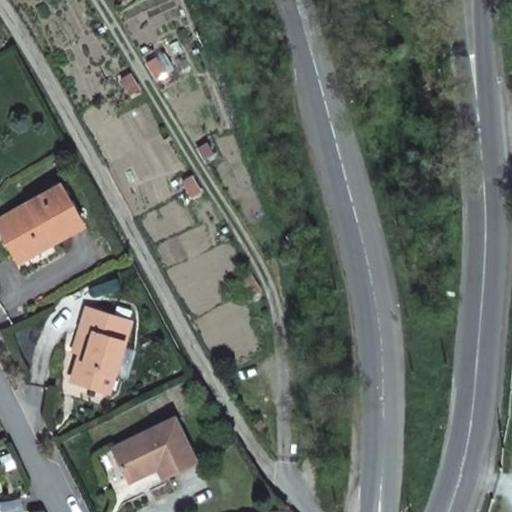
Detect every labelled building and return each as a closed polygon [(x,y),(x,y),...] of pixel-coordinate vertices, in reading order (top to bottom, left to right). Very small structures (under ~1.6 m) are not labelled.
[(160,69),(150,54),(142,59),(152,74),(160,69)] [(118,76),(128,91),(136,86),(127,71),(118,76)] [(195,146),(199,154),(206,150),(201,142),(195,146)] [(178,177),(186,192),(195,187),(186,172),(178,177)] [(0,230),(22,269),(55,250),(52,242),(82,224),(60,185),(0,219),(0,230)] [(256,286),(247,271),(238,276),(247,291),(256,286)] [(108,392),(129,321),(87,308),(74,351),(80,352),(86,354),(84,363),(78,362),(72,381),(108,392)] [(84,363),(86,354),(80,352),(78,362),(84,363)] [(128,482),(157,468),(162,478),(196,462),(174,417),(111,448),(128,482)]
